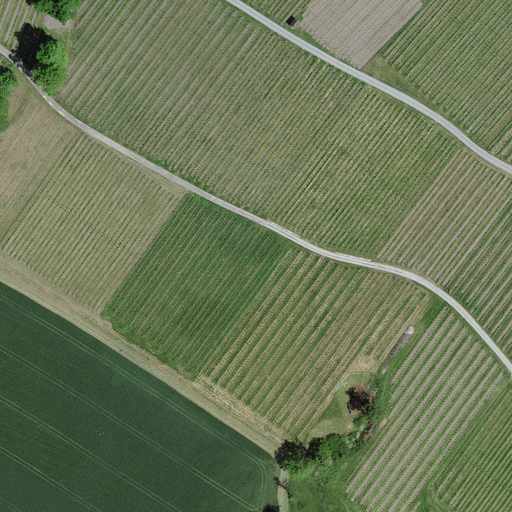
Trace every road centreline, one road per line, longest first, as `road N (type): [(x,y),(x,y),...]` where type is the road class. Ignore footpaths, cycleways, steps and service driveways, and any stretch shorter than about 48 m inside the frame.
road 1 (track): [(0,44),(78,124),(329,256),(400,271),(436,290),(511,369)]
road 2 (track): [(230,0),(511,168)]
road 3 (track): [(0,395),(198,511)]
